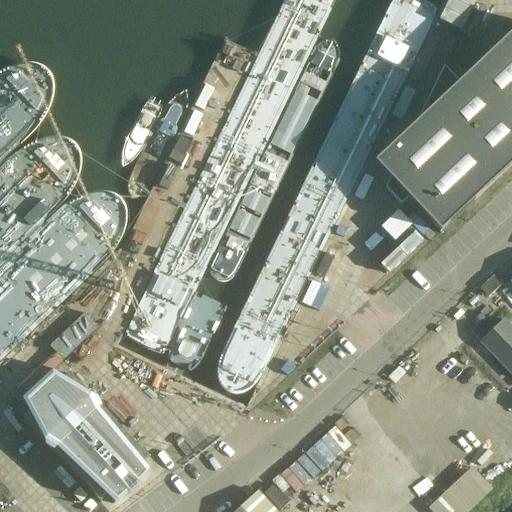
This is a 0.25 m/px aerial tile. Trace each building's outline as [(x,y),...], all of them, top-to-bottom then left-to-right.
[(443,69),(384,191),(400,208),(408,201),(440,235),(511,166),(511,34),(458,86),(443,69)] [(186,144),(175,167),(186,172),(197,150),(186,144)] [(315,274),(302,300),(313,306),(326,279),(315,274)] [(511,330),(504,322),(481,345),(511,376),(511,330)] [(113,505),(116,503),(146,476),(148,472),(146,472),(145,473),(140,467),(147,459),(69,375),(21,420),(100,504),(108,497),(113,503),(112,504),(113,505)] [(429,510),(430,511),(469,511),(493,491),(472,469),(429,510)] [(236,511),(275,511),(257,493),(236,511)]
